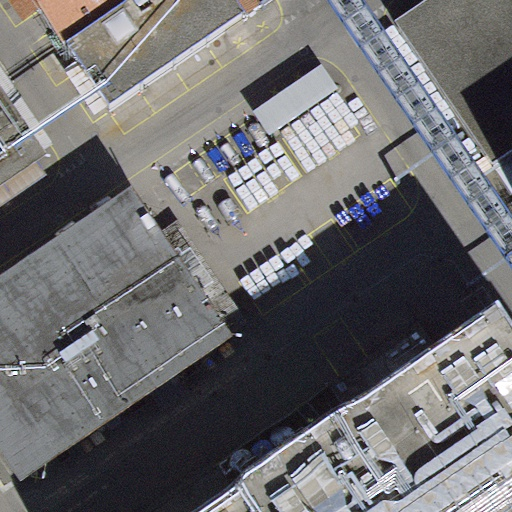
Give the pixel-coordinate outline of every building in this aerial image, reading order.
[(228,0),(16,0),(91,112),(238,15),(228,0)] [(511,150),(511,0),(430,0),(395,23),(489,165),(511,150)] [(0,177),(36,154),(0,99),(0,177)] [(511,177),(503,183),(511,196),(511,177)] [(124,197),(0,285),(0,474),(6,482),(219,329),(124,197)] [(239,511),(511,511),(511,373),(487,338),(239,511)]
